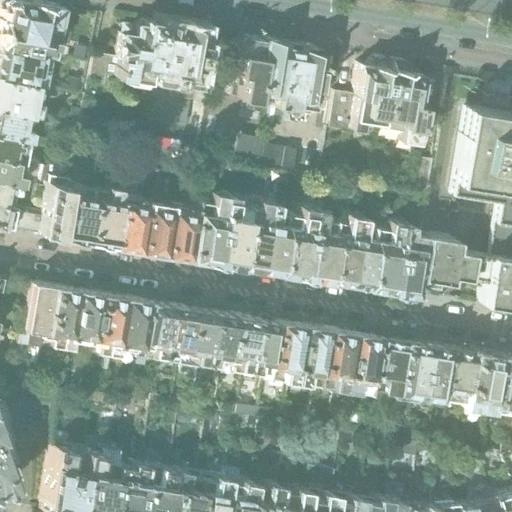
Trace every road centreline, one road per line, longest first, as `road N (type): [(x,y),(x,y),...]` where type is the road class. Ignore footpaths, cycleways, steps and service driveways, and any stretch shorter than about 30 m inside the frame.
road 1 (residential): [(0,249),(511,329)]
road 2 (secondary): [(256,0),(511,42)]
